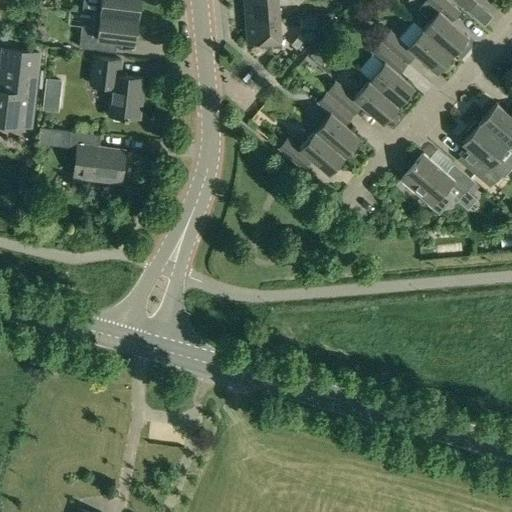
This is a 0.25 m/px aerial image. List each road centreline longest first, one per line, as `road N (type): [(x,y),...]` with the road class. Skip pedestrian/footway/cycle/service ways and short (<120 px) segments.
road 1 (secondary): [(511,449),(160,350)]
road 2 (residential): [(178,274),(227,293),(269,297),(511,277)]
road 3 (residential): [(341,204),(511,22)]
road 4 (tertiary): [(189,220),(210,147),(198,0)]
road 5 (tertiary): [(189,220),(138,298),(122,339)]
road 6 (secondary): [(122,339),(0,306)]
